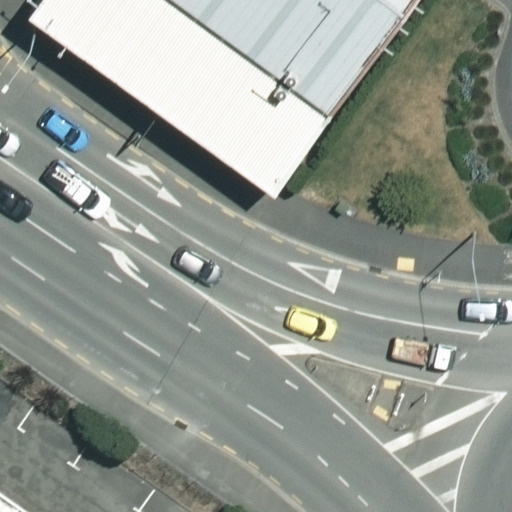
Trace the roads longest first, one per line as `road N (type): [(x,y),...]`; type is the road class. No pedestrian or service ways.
road 1 (secondary): [(0,155),(114,189),(276,283),(511,349)]
road 2 (secondary): [(375,511),(264,416),(46,280),(0,215)]
